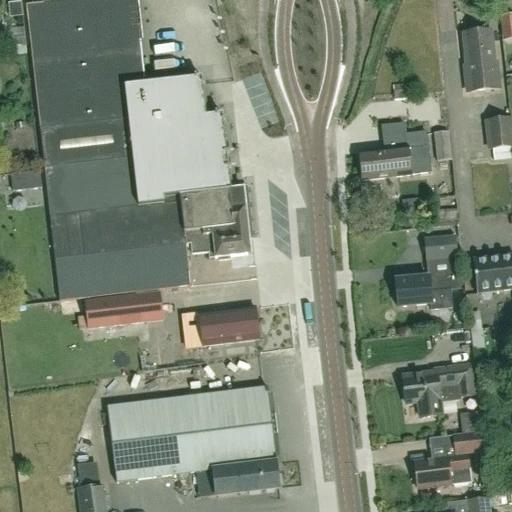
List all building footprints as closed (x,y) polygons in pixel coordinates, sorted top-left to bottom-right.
[(39,129),(128,116),(124,89),(144,86),(134,0),(79,0),(25,6),(39,129)] [(502,42),(511,41),(511,16),(500,18),(502,42)] [(496,66),(494,66),(490,33),(465,36),(468,67),(466,68),(468,94),(499,91),(496,66)] [(394,102),(406,101),(405,91),(393,92),(394,102)] [(128,116),(39,129),(49,217),(138,204),(138,208),(164,205),(163,199),(228,192),(224,136),(220,104),(128,116)] [(487,152),(495,151),(496,162),(511,160),(511,122),(511,119),(484,122),(487,152)] [(436,163),(451,161),(448,133),(433,135),(436,163)] [(410,176),(430,174),(425,134),(405,136),(406,149),(359,154),(362,183),(410,177),(410,176)] [(43,172),(16,174),(17,206),(45,205),(43,172)] [(138,204),(49,217),(59,303),(190,288),(185,246),(191,245),(192,256),(209,255),(209,261),(250,256),(243,190),(228,192),(163,199),(164,205),(138,208),(138,204)] [(458,258),(456,244),(456,237),(440,238),(425,240),(427,261),(432,261),(458,258)] [(491,300),(493,294),(511,291),(511,256),(473,261),(477,296),(481,295),(484,301),(491,300)] [(456,278),(450,278),(429,280),(429,279),(396,282),(398,309),(431,306),(432,311),(459,309),(456,278)] [(160,294),(139,296),(84,302),(87,330),(142,324),(163,322),(160,294)] [(202,348),(259,341),(255,309),(199,316),(202,348)] [(477,398),(473,369),(436,373),(436,376),(404,380),(408,407),(420,405),(422,421),(443,418),(442,405),(462,402),(461,400),(477,398)] [(217,498),(236,495),(279,490),(276,465),(267,388),(265,388),(265,389),(262,390),(107,408),(116,484),(214,472),(217,498)] [(460,416),(462,437),(483,434),(480,414),(460,416)] [(452,439),(454,457),(447,458),(447,460),(415,464),(418,490),(451,486),(449,474),(469,472),(467,456),(486,454),(484,435),(452,439)] [(104,511),(103,490),(90,491),(90,489),(77,490),(78,511),(104,511)] [(507,496),(491,499),(492,510),(509,508),(507,496)] [(489,511),(488,502),(467,504),(468,511),(489,511)]
